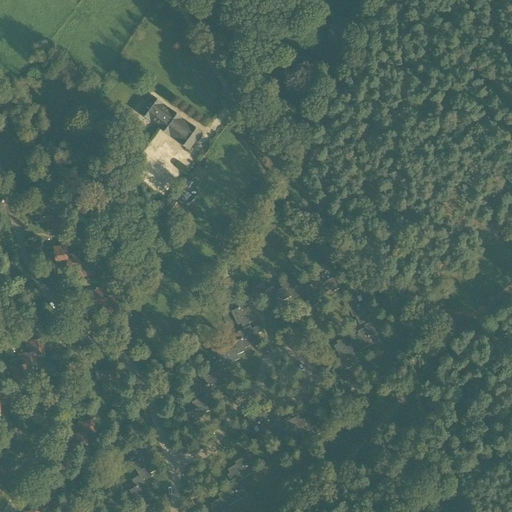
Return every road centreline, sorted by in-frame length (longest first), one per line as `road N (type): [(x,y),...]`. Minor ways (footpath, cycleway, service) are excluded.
road 1 (track): [(179,0),(268,169),(410,302),(474,330)]
road 2 (residential): [(0,173),(34,276),(82,340)]
road 3 (residential): [(82,340),(57,421),(9,511)]
road 4 (residential): [(82,340),(106,342),(131,363),(173,464)]
road 5 (track): [(315,511),(414,393)]
road 6 (track): [(469,511),(414,393)]
road 7 (residential): [(173,464),(205,454),(251,392),(268,383)]
